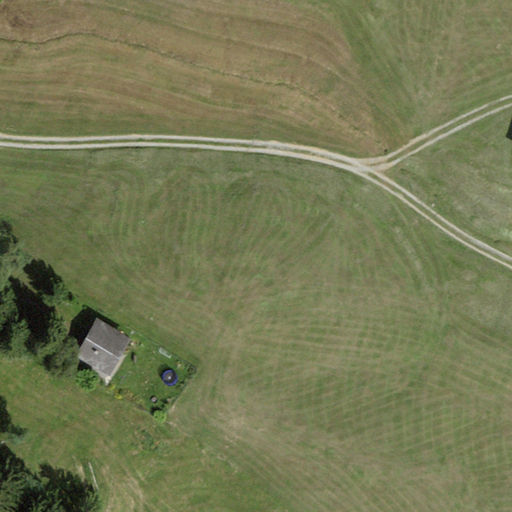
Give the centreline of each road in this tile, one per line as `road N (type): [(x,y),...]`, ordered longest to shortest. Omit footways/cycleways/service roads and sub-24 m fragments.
road 1 (track): [(0,138),(245,144),(367,169)]
road 2 (track): [(367,169),(511,263)]
road 3 (track): [(367,169),(511,101)]
